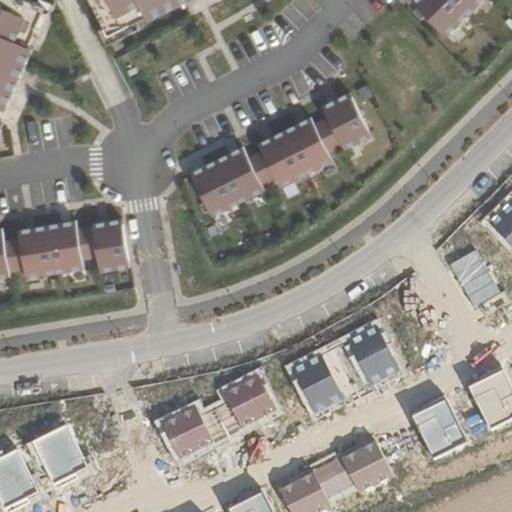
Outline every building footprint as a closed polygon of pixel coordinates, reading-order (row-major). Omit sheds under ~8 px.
[(33,0),(0,0),(0,121),(50,7),(33,0)] [(91,0),(112,38),(185,0),(91,0)] [(421,0),(418,4),(451,38),(490,0),(421,0)] [(362,90),(328,106),(333,116),(348,147),(351,152),(384,136),(362,90)] [(321,115),(264,144),(267,149),(282,180),(285,186),(342,158),(339,152),(323,121),(321,115)] [(348,147),(333,116),(323,121),(339,152),(348,147)] [(253,147),(196,175),(216,216),(273,189),(272,185),(256,155),(253,147)] [(282,180),(267,149),(256,155),(272,185),(282,180)] [(511,200),(490,223),(511,244),(511,200)] [(87,218),(24,229),(26,238),(31,269),(33,277),(95,267),(94,261),(89,229),(87,218)] [(129,219),(98,223),(98,227),(103,260),(105,271),(136,267),(129,219)] [(13,227),(0,228),(0,278),(21,275),(21,271),(15,239),(13,227)] [(103,260),(98,227),(89,229),(94,261),(103,260)] [(31,269),(26,238),(15,239),(21,271),(31,269)] [(376,320),(287,365),(314,417),(402,372),(376,320)] [(511,422),(511,391),(501,371),(468,389),(492,433),(511,422)] [(195,402),(159,419),(178,460),(278,413),(258,373),(220,391),(224,400),(200,412),(195,402)] [(469,442),(446,397),(413,415),(436,460),(469,442)] [(88,468),(65,423),(32,440),(55,485),(88,468)] [(356,494),(393,477),(374,436),(274,481),(288,511),(314,511),(332,504),(328,495),(352,484),(356,494)] [(38,494),(15,449),(0,457),(0,501),(5,511),(38,494)] [(273,511),(263,492),(229,509),(231,511),(273,511)]
